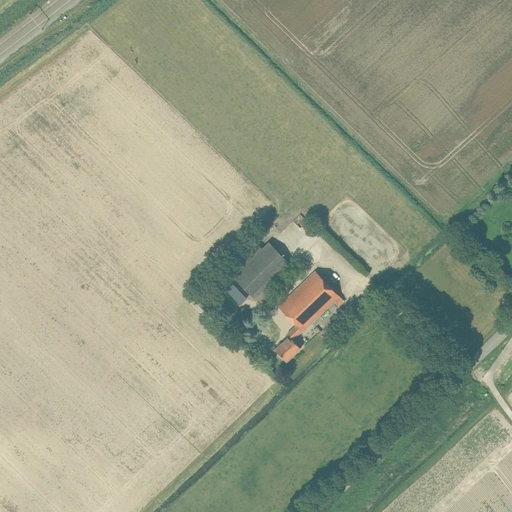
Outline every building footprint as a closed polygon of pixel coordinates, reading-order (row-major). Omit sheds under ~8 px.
[(299,216),(305,223),(312,217),(305,210),(299,216)] [(291,264),(269,241),(262,248),(255,242),(227,270),(255,299),(291,264)] [(279,306),(297,325),(303,331),(334,301),(338,306),(344,301),(316,271),(279,306)] [(236,306),(245,299),(228,281),(220,288),(236,306)] [(293,340),(303,331),(297,325),(287,335),(289,336),(275,349),(286,362),(301,348),(293,340)]
